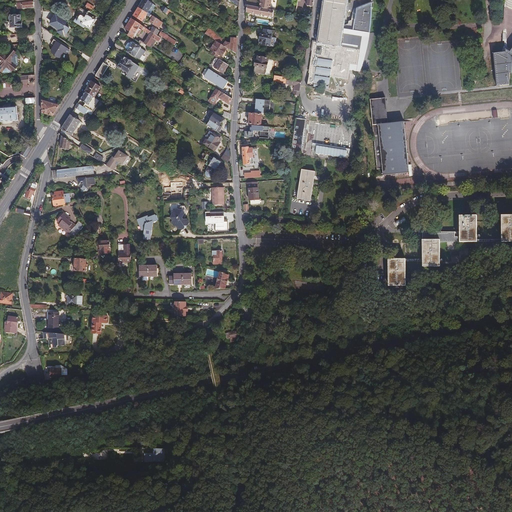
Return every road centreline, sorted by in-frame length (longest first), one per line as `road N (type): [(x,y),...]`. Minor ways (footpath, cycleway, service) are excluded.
road 1 (secondary): [(511,321),(0,426)]
road 2 (residential): [(207,325),(238,291),(242,274),(232,141),(241,0)]
road 3 (residential): [(0,376),(31,342),(22,270),(46,170),(37,154)]
road 4 (track): [(233,511),(208,344)]
road 5 (secondary): [(133,0),(46,140)]
